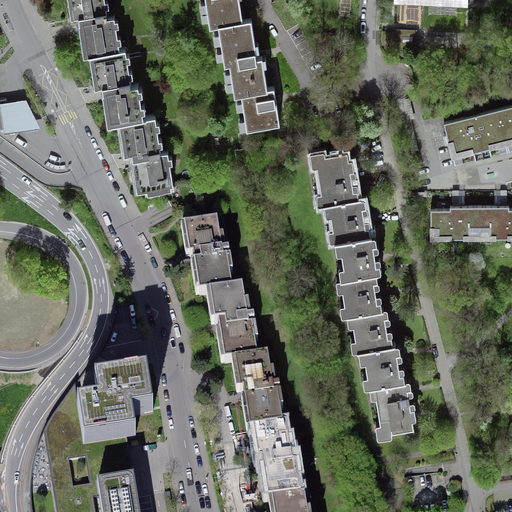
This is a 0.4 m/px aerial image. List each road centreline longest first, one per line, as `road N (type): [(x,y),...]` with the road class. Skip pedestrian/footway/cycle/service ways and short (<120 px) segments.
road 1 (residential): [(11,0),(152,288),(200,511)]
road 2 (residential): [(476,511),(376,104),(370,0)]
road 3 (motorway): [(11,511),(19,441),(89,339),(101,298),(81,239),(0,169)]
road 4 (motorway): [(0,226),(53,241),(73,263),(82,291),(78,319),(61,345),(25,363),(0,362)]
